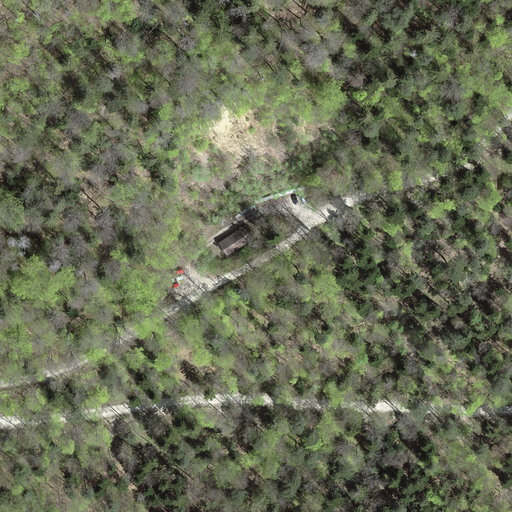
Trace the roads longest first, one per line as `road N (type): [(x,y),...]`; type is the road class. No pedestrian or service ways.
road 1 (unclassified): [(0,381),(78,361),(339,205),(456,168),(511,114)]
road 2 (unclassified): [(511,409),(206,398),(0,423)]
road 3 (track): [(315,218),(294,205),(260,211),(198,248),(191,257),(193,297)]
